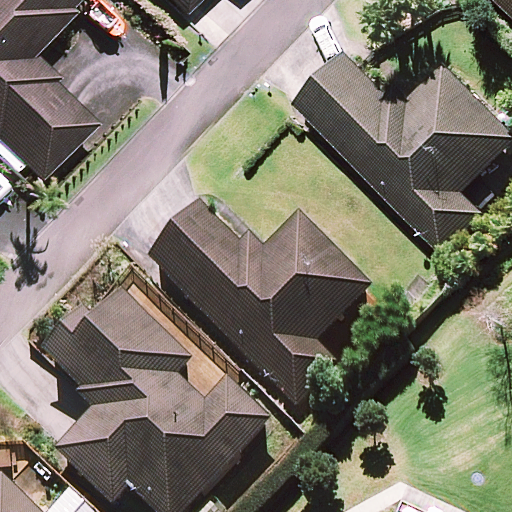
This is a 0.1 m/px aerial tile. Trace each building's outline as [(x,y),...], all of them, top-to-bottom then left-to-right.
[(49,74),(25,53),(73,0),(0,0),(0,150),(36,183),(89,124),(43,82),(49,74)] [(194,0),(166,0),(182,14),(194,0)] [(511,0),(493,0),(511,17),(511,0)] [(403,115),(350,59),(298,109),(440,256),(481,217),(461,196),(511,147),(511,138),(448,72),(403,115)] [(255,266),(200,211),(149,262),(294,408),(335,368),(315,347),(369,294),(298,223),(255,266)] [(189,367),(118,300),(91,328),(79,317),(41,357),(98,411),(57,455),(113,509),(129,492),(150,511),(190,511),(272,426),(225,381),(201,407),(175,382),(189,367)] [(27,511),(1,486),(0,486),(0,511),(27,511)]
